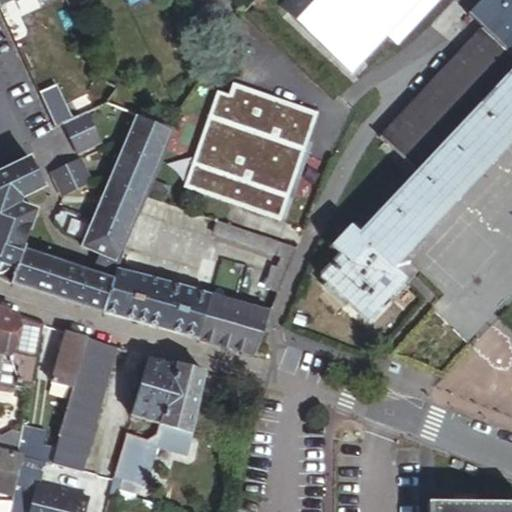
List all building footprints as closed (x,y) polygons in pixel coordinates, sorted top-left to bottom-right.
[(352,77),(423,0),(290,0),(281,11),(352,77)] [(511,2),(483,34),(511,61),(511,2)] [(511,152),(511,61),(483,34),(380,143),(414,175),(407,182),(411,185),(357,243),(348,234),(330,253),(339,262),(318,284),(364,327),(390,299),(403,285),(395,277),(424,246),(511,152)] [(58,90),(41,98),(57,131),(64,127),(74,122),(58,90)] [(227,104),(215,100),(182,196),(230,213),(233,207),(241,209),(239,216),(278,229),(286,205),(305,150),(315,121),(231,92),(227,104)] [(78,156),(101,145),(87,116),(74,122),(64,127),(78,156)] [(116,277),(173,133),(139,119),(87,253),(103,259),(94,278),(22,256),(16,279),(11,291),(104,320),(116,277)] [(310,152),(305,150),(286,205),(291,207),(310,152)] [(0,273),(16,279),(22,256),(35,216),(20,210),(21,204),(45,192),(32,163),(0,178),(0,273)] [(65,201),(94,187),(83,163),(53,177),(65,201)] [(150,203),(164,208),(168,196),(154,192),(150,203)] [(233,207),(230,213),(239,216),(241,209),(233,207)] [(269,295),(278,299),(296,257),(215,229),(212,240),(285,265),(281,274),(277,273),(269,295)] [(390,299),(397,305),(421,281),(411,272),(430,252),(424,246),(395,277),(403,285),(390,299)] [(104,320),(182,343),(194,299),(116,277),(104,320)] [(182,343),(193,346),(206,302),(194,299),(182,343)] [(265,330),(269,322),(206,302),(193,346),(251,363),(265,330)] [(28,395),(42,329),(0,314),(0,393),(8,396),(9,393),(12,394),(17,393),(28,395)] [(51,388),(73,394),(86,344),(65,337),(51,388)] [(52,471),(81,479),(116,354),(86,344),(73,394),(56,455),(52,471)] [(131,422),(159,431),(178,373),(148,365),(131,422)] [(178,373),(159,431),(171,435),(191,442),(204,381),(178,373)] [(215,412),(231,415),(233,408),(250,412),(254,393),(221,385),(215,412)] [(169,443),(171,435),(159,431),(157,439),(169,443)] [(14,462),(19,463),(25,439),(20,438),(19,441),(14,462)] [(10,439),(0,444),(0,457),(14,462),(19,441),(10,439)] [(38,467),(41,451),(43,443),(25,439),(19,463),(22,464),(38,467)] [(116,475),(136,481),(146,447),(126,441),(116,475)] [(41,468),(52,471),(56,455),(41,451),(38,467),(41,468)] [(0,509),(12,510),(18,481),(22,464),(19,463),(14,462),(0,457),(0,509)] [(29,483),(37,485),(41,468),(38,467),(22,464),(18,481),(29,483)] [(11,511),(22,511),(29,483),(18,481),(12,510),(11,511)] [(30,511),(84,511),(86,506),(35,494),(30,511)]
